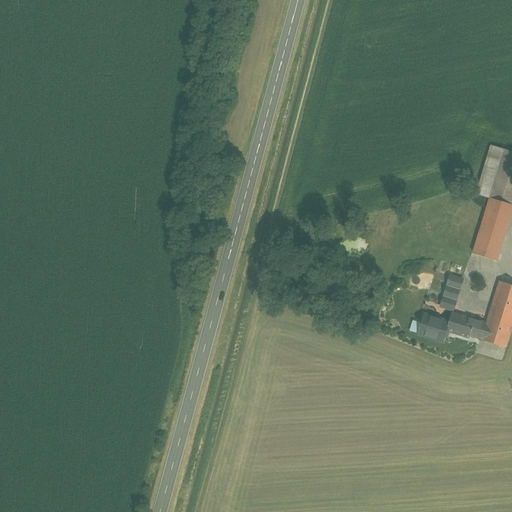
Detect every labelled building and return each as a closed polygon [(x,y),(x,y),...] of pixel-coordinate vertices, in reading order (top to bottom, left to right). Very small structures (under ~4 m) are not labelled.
[(511,146),(491,140),(482,169),(491,172),(511,177),(511,146)] [(508,199),(488,193),(471,248),(475,249),(490,254),(508,199)] [(464,273),(449,268),(439,299),(454,304),(464,273)] [(511,279),(498,275),(485,318),(480,334),(504,341),(511,316),(511,279)] [(480,334),(485,318),(450,307),(449,313),(421,305),(414,327),(443,336),(446,323),(480,334)]
